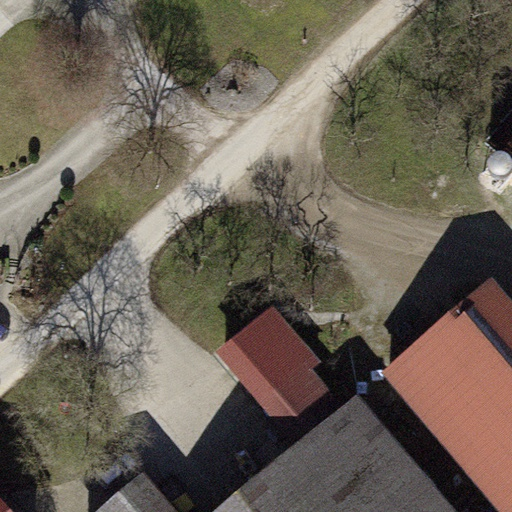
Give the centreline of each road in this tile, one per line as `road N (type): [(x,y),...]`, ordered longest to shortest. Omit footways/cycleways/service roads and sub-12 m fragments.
road 1 (unclassified): [(0,373),(412,0)]
road 2 (track): [(255,140),(511,278)]
